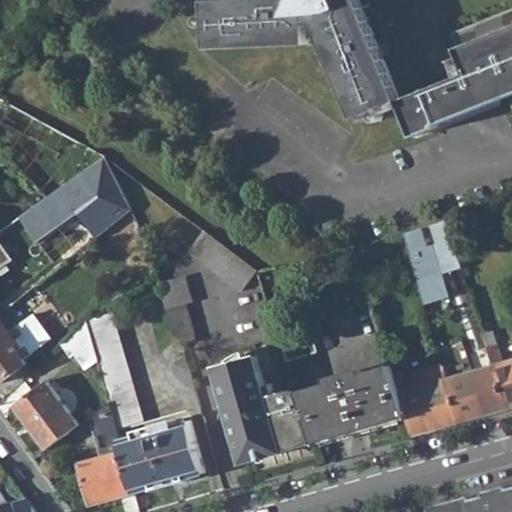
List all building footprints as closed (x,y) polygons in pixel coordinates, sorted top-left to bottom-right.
[(0,0),(0,33),(17,44),(44,1),(42,0),(0,0)] [(402,97),(361,0),(340,0),(339,0),(221,0),(208,1),(211,47),(310,40),(310,37),(322,37),(358,116),(381,106),(384,111),(393,106),(392,101),(402,97)] [(448,54),(457,76),(450,79),(402,97),(418,132),(461,113),(511,92),(511,94),(511,2),(452,28),(462,50),(448,54)] [(12,308),(132,211),(108,156),(0,99),(0,149),(47,200),(0,233),(0,252),(13,243),(31,269),(2,293),(12,308)] [(426,303),(454,295),(448,271),(465,266),(452,217),(406,229),(426,303)] [(188,272),(162,281),(178,328),(195,322),(190,308),(199,305),(188,272)] [(112,399),(119,425),(147,418),(117,310),(90,318),(104,370),(112,399)] [(0,318),(0,380),(1,382),(29,362),(25,357),(51,337),(34,313),(10,330),(1,318),(0,318)] [(93,373),(104,370),(90,318),(63,342),(76,354),(80,352),(93,373)] [(281,336),(289,361),(315,354),(309,328),(281,336)] [(507,408),(511,406),(511,358),(505,360),(501,347),(498,348),(496,343),(488,345),(507,408)] [(445,363),(460,421),(463,420),(507,408),(488,345),(481,347),(483,352),(479,353),(482,366),(458,373),(453,361),(445,363)] [(219,365),(245,460),(314,441),(299,392),(296,393),(293,390),(279,394),(277,384),(270,385),(261,354),(251,356),(249,350),(245,351),(232,357),(232,362),(219,365)] [(401,387),(400,389),(404,404),(407,412),(407,415),(413,434),(460,421),(445,363),(433,367),(437,379),(412,386),(409,373),(404,374),(403,369),(397,371),(401,387)] [(340,381),(300,392),(315,441),(407,415),(407,412),(404,404),(400,389),(393,366),(353,377),(350,372),(337,375),(340,381)] [(73,430),(81,424),(48,380),(17,405),(50,449),(73,430)] [(82,460),(94,502),(136,489),(122,438),(119,425),(112,399),(81,424),(73,430),(78,446),(97,432),(103,454),(82,460)] [(192,418),(122,438),(136,489),(207,470),(192,418)] [(0,511),(39,511),(30,498),(12,504),(0,484),(0,511)] [(511,511),(511,485),(497,490),(503,511),(511,511)] [(468,498),(472,511),(503,511),(497,490),(468,498)] [(472,511),(468,498),(432,508),(433,511),(472,511)]
